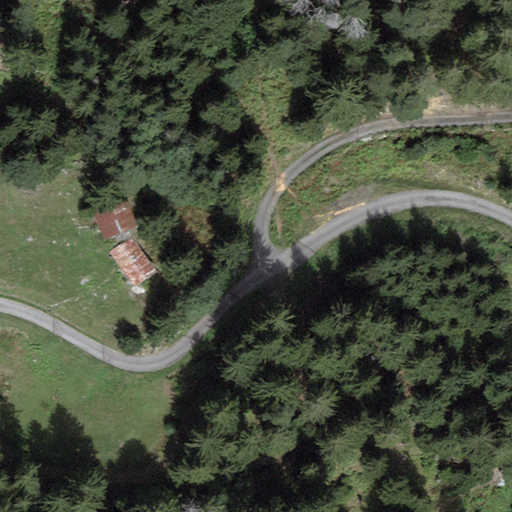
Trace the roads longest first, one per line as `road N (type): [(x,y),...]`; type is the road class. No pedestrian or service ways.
road 1 (track): [(268,266),(261,225),(271,195),(310,157),(347,138),(405,126),(511,121)]
road 2 (track): [(0,308),(143,367),(184,353),(268,266)]
road 3 (track): [(511,220),(451,200),(411,199),(268,266)]
road 4 (track): [(0,427),(151,434),(174,361)]
